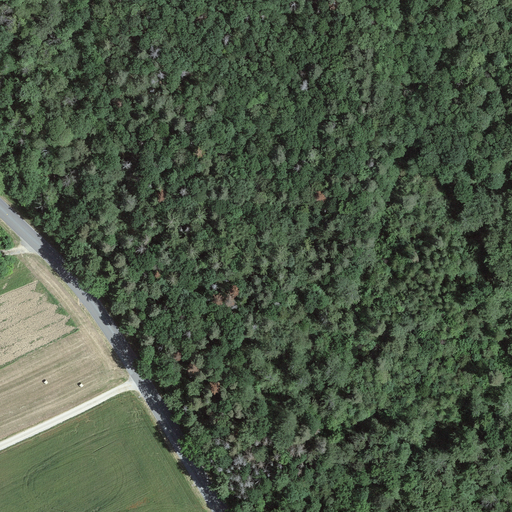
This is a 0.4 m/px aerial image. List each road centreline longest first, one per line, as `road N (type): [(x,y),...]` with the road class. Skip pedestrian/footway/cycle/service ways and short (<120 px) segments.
road 1 (tertiary): [(0,206),(80,288),(221,511)]
road 2 (track): [(0,446),(143,381)]
